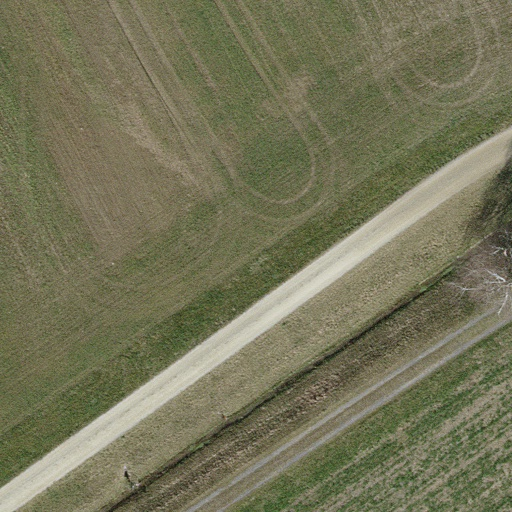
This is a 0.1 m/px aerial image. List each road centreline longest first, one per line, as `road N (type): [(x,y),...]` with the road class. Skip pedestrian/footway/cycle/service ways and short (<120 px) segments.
road 1 (track): [(0,508),(511,143)]
road 2 (track): [(511,301),(198,511)]
